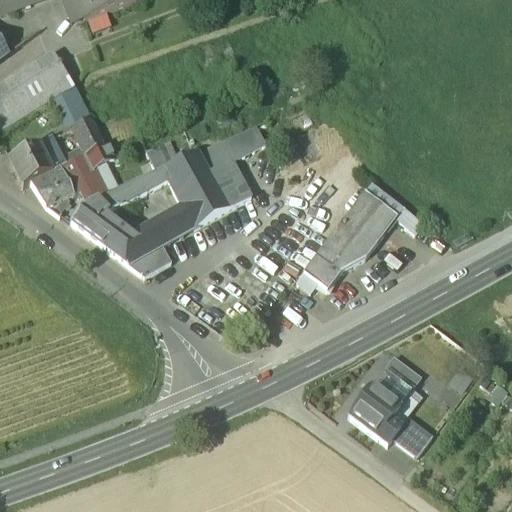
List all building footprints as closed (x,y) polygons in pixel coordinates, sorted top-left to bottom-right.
[(3,0),(0,1),(0,18),(33,6),(34,6),(32,0),(3,0)] [(32,0),(34,6),(33,6),(35,9),(57,0),(32,0)] [(132,0),(73,0),(83,25),(135,5),(132,0)] [(51,59),(0,89),(0,137),(51,106),(74,93),(51,59)] [(72,132),(89,123),(74,93),(51,106),(66,135),(72,132)] [(103,151),(89,123),(72,132),(82,152),(85,160),(103,151)] [(234,141),(221,147),(232,167),(244,160),(234,141)] [(50,143),(37,149),(43,161),(56,155),(50,143)] [(168,147),(146,157),(154,174),(176,163),(168,147)] [(221,147),(197,158),(228,215),(250,202),(232,167),(221,147)] [(37,149),(8,164),(22,192),(29,188),(51,177),(47,169),(43,161),(37,149)] [(85,160),(75,165),(81,178),(94,171),(94,173),(114,163),(108,151),(105,152),(104,151),(103,151),(85,160)] [(82,152),(61,162),(65,170),(75,165),(85,160),(82,152)] [(56,155),(43,161),(47,169),(60,163),(56,155)] [(228,215),(197,158),(161,176),(167,186),(181,211),(193,234),(228,215)] [(60,163),(47,169),(51,177),(59,173),(65,170),(61,162),(60,163)] [(65,170),(59,173),(73,200),(81,196),(88,211),(108,201),(94,173),(94,171),(81,178),(75,165),(65,170)] [(51,177),(29,188),(46,214),(46,213),(59,223),(60,221),(59,220),(69,207),(67,202),(73,200),(59,173),(51,177)] [(161,176),(119,195),(126,208),(167,186),(161,176)] [(364,200),(295,290),(309,301),(317,291),(326,298),(339,279),(365,265),(364,265),(395,224),(415,239),(423,230),(371,190),(364,200)] [(88,211),(87,211),(70,229),(102,253),(117,233),(103,223),(105,220),(126,208),(119,195),(108,201),(88,211)] [(181,211),(143,235),(156,256),(161,252),(193,234),(181,211)] [(143,235),(129,243),(117,233),(102,253),(127,271),(156,256),(143,235)] [(156,256),(127,271),(144,282),(170,268),(161,252),(156,256)] [(420,384),(393,364),(383,377),(398,388),(410,398),(420,384)] [(398,388),(386,404),(398,414),(410,398),(398,388)] [(386,404),(370,393),(348,423),(376,444),(389,426),(398,414),(386,404)] [(406,424),(399,434),(391,445),(416,464),(432,443),(406,424)] [(399,434),(389,426),(376,444),(386,451),(391,445),(399,434)]
